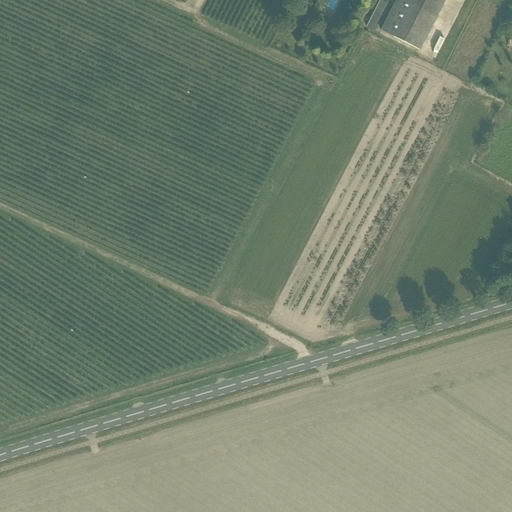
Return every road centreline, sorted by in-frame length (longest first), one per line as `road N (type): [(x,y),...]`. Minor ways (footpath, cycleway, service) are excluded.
road 1 (tertiary): [(0,455),(511,303)]
road 2 (track): [(0,203),(280,336),(313,362)]
